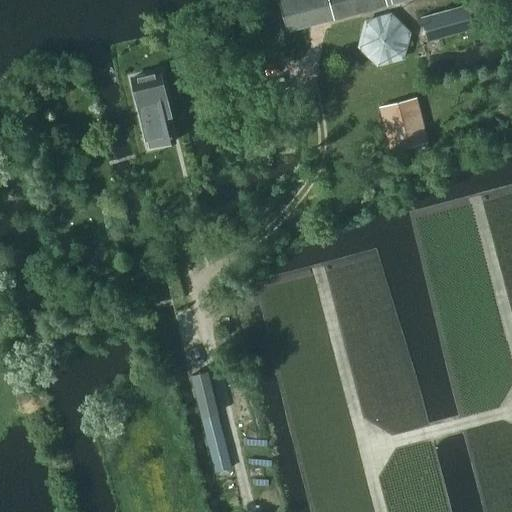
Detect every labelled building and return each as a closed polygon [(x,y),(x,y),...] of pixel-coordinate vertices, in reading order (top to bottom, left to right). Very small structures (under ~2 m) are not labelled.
[(278,0),(288,31),(405,0),(278,0)] [(420,17),(427,41),(473,29),(466,5),(420,17)] [(356,47),(376,67),(403,60),(410,33),(390,13),(363,20),(356,47)] [(160,71),(131,79),(137,102),(140,101),(151,147),(174,141),(163,95),(166,95),(160,71)] [(380,107),(391,151),(427,142),(416,97),(380,107)] [(190,375),(200,417),(217,413),(207,371),(190,375)]
